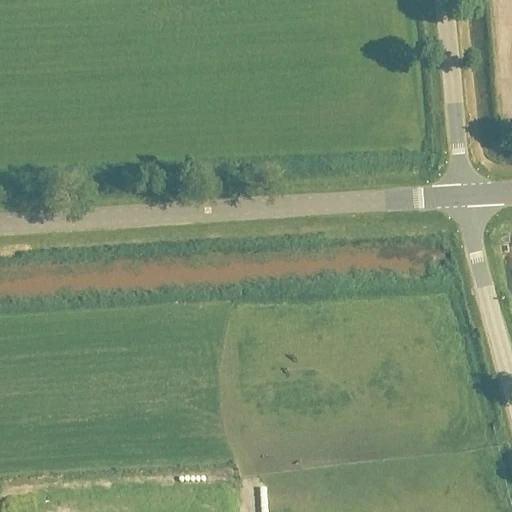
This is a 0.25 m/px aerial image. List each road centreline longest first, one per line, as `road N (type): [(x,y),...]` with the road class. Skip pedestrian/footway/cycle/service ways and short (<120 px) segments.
road 1 (unclassified): [(0,225),(462,196)]
road 2 (unclassified): [(462,196),(442,0)]
road 3 (unclassified): [(511,382),(462,196)]
